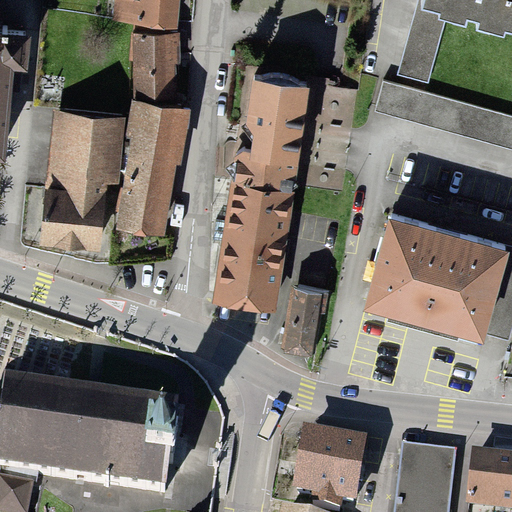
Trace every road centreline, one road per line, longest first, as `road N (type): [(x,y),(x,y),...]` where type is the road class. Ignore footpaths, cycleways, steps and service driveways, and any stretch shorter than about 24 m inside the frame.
road 1 (tertiary): [(165,334),(185,259),(211,0)]
road 2 (primary): [(262,372),(332,403),(511,420)]
road 3 (primary): [(165,334),(0,274)]
road 4 (tertiary): [(237,511),(262,372)]
